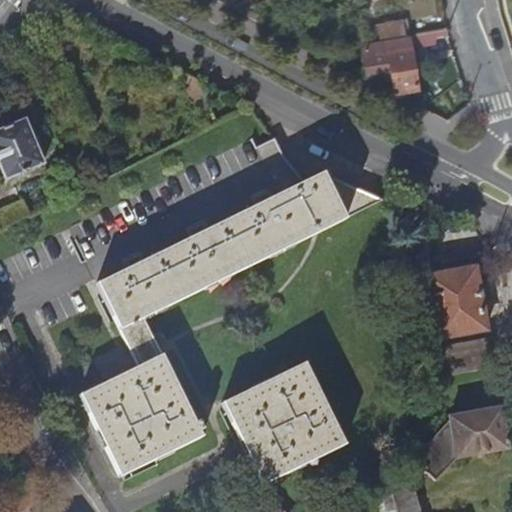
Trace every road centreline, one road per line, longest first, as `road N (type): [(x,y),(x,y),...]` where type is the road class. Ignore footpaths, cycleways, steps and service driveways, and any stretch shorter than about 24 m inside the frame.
road 1 (residential): [(100,0),(437,176)]
road 2 (residential): [(462,165),(154,0)]
road 3 (residential): [(0,363),(44,455),(89,511)]
road 4 (residential): [(506,130),(465,0)]
